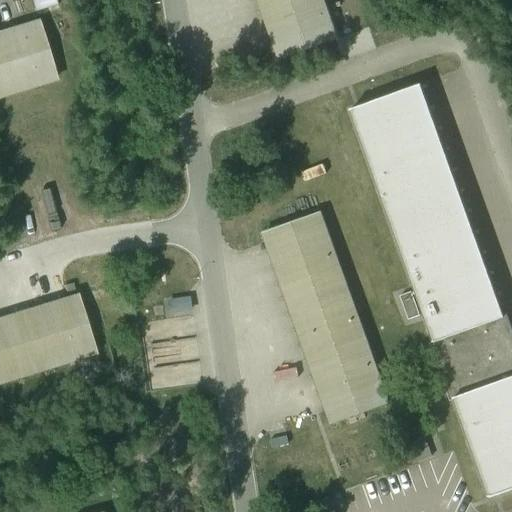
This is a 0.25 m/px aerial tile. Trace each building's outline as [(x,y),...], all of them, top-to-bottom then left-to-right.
[(54,0),(41,0),(30,3),(34,15),(57,8),(54,0)] [(257,0),(279,60),(298,54),(335,41),(319,0),(257,0)] [(0,35),(0,97),(54,81),(37,25),(0,35)] [(490,499),(511,491),(511,353),(509,346),(511,344),(511,329),(507,317),(504,318),(420,86),(350,111),(449,387),(446,388),(451,402),(455,401),(490,499)] [(330,425),(386,405),(318,216),(263,236),(330,425)] [(418,317),(410,294),(399,298),(407,321),(418,317)] [(75,299),(66,302),(0,321),(0,383),(93,355),(75,299)] [(192,310),(190,299),(170,302),(172,313),(192,310)]
